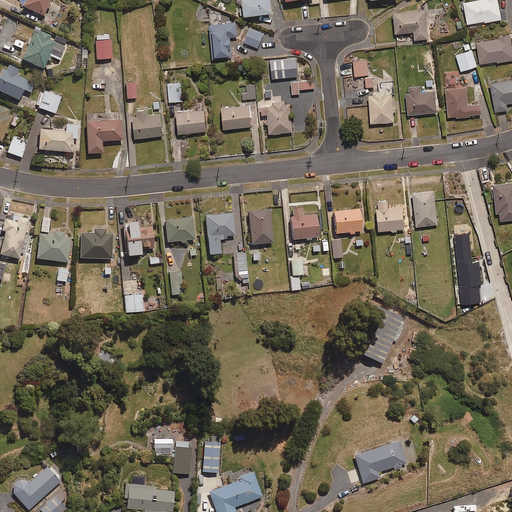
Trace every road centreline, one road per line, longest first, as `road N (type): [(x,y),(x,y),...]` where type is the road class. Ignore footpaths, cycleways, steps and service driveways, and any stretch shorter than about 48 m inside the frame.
road 1 (residential): [(0,176),(83,188),(337,164)]
road 2 (residential): [(464,150),(511,346)]
road 3 (residential): [(323,35),(337,164)]
road 4 (residential): [(337,164),(464,150)]
